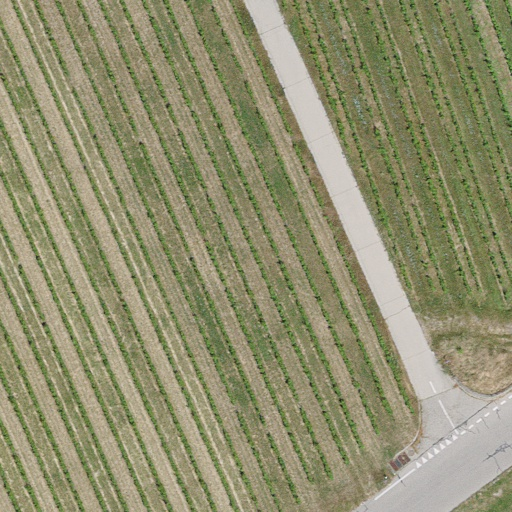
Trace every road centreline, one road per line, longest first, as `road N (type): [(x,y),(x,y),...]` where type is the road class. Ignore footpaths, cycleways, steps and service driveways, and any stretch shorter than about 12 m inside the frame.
road 1 (track): [(261,0),(466,463)]
road 2 (tertiary): [(402,511),(511,430)]
